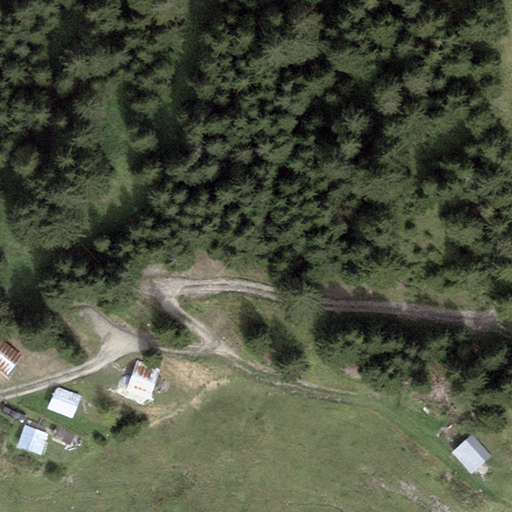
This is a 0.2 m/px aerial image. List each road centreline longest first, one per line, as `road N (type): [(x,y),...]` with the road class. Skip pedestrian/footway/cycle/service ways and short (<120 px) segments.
road 1 (track): [(119,356),(148,349),(210,355),(284,388),(380,411),(459,476),(511,501)]
road 2 (track): [(210,355),(209,343),(170,299),(177,289),(258,289),(333,311),(412,309),(470,318),(511,309)]
